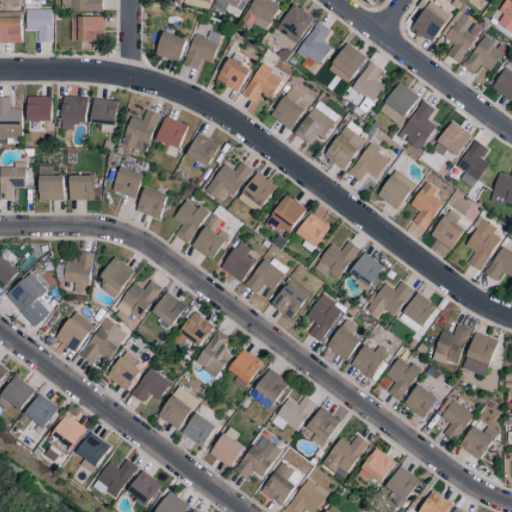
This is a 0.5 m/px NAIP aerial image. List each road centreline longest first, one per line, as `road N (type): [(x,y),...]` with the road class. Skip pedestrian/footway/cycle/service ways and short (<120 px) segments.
road 1 (residential): [(0,227),(83,227),(143,244),(477,492),(511,506)]
road 2 (residential): [(0,71),(130,78),(177,92),(224,115),(466,296),(511,318)]
road 3 (residential): [(0,332),(243,511)]
road 4 (residential): [(331,0),(511,134)]
